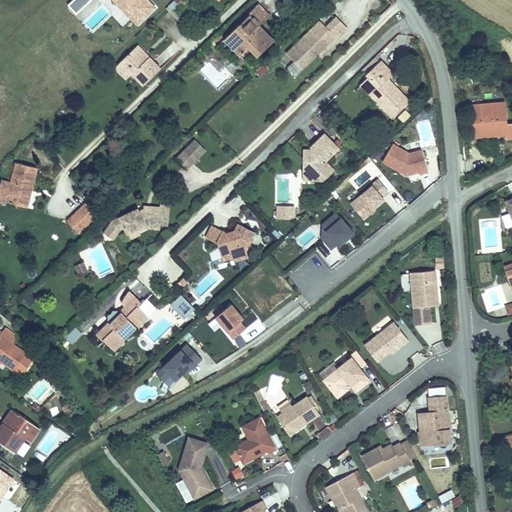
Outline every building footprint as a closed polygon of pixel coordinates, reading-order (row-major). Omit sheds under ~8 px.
[(76,15),(91,0),(72,0),(66,6),(76,15)] [(112,0),(137,24),(138,23),(116,0),(112,0)] [(155,7),(147,0),(116,0),(138,23),(155,7)] [(225,40),(240,55),(249,47),(258,56),(274,41),(260,26),(259,25),(261,23),(257,19),(265,11),(258,4),(248,14),(249,16),(225,40)] [(270,16),(265,11),(257,19),(261,23),(259,25),(260,26),(270,16)] [(301,58),(307,64),(318,53),(316,51),(318,49),(320,51),(335,36),(337,38),(347,28),(337,18),(326,27),(320,21),(287,54),(295,63),(301,58)] [(174,42),(162,56),(171,64),(183,50),(174,42)] [(138,45),(121,62),(132,74),(144,86),(161,69),(138,45)] [(301,69),(307,64),(301,58),(295,63),(301,69)] [(115,67),(127,79),(132,74),(121,62),(115,67)] [(393,73),(381,62),(367,75),(370,77),(361,85),(393,117),(409,101),(396,87),(394,89),(391,86),(393,85),(387,79),(393,73)] [(267,70),(263,65),(256,72),(261,76),(267,70)] [(511,89),(505,84),(503,86),(511,93),(511,89)] [(504,103),(472,106),(475,137),(505,135),(506,139),(511,138),(511,123),(506,124),(504,103)] [(311,170),(311,180),(324,180),(334,170),(326,161),(339,149),(325,134),(312,147),(311,150),(311,160),(304,160),(304,170),(311,170)] [(196,140),(184,151),(194,161),(205,150),(196,140)] [(423,150),(410,154),(394,144),(384,161),(401,172),(403,169),(406,171),(407,175),(420,172),(421,174),(429,172),(423,150)] [(194,161),(184,151),(177,159),(187,169),(194,161)] [(37,168),(17,162),(12,183),(7,202),(27,208),(37,168)] [(0,200),(7,202),(12,183),(3,181),(0,192),(0,200)] [(386,192),(378,182),(352,203),(365,218),(374,211),(371,207),(381,199),(379,197),(386,192)] [(99,214),(88,202),(67,222),(78,233),(99,214)] [(127,234),(128,234),(137,229),(139,232),(147,228),(160,229),(160,225),(168,225),(170,206),(160,205),(160,208),(152,207),(152,210),(144,209),(138,209),(112,221),(104,233),(113,239),(118,232),(117,230),(124,227),(127,234)] [(294,218),(294,208),(279,208),(278,218),(294,218)] [(327,231),(342,218),(337,212),(323,224),(322,238),(328,233),(327,231)] [(502,218),(506,228),(511,226),(511,225),(508,215),(502,218)] [(354,233),(342,218),(327,231),(328,233),(322,238),(332,249),(338,244),(339,246),(354,233)] [(238,224),(236,230),(233,233),(227,236),(226,233),(212,226),(206,238),(218,244),(223,260),(233,257),(232,254),(246,250),(255,233),(238,224)] [(137,229),(128,234),(130,239),(141,234),(139,232),(137,229)] [(246,250),(232,254),(233,257),(234,261),(248,257),(246,250)] [(435,270),(443,269),(442,258),(434,258),(435,270)] [(80,264),(75,266),(79,275),(84,273),(80,264)] [(429,305),(435,305),(433,283),(436,283),(435,271),(411,273),(413,291),(415,324),(431,323),(429,305)] [(142,304),(129,291),(123,300),(122,302),(122,304),(122,305),(125,307),(120,312),(122,313),(110,325),(109,323),(96,335),(103,342),(104,341),(113,350),(117,346),(118,347),(125,340),(124,339),(136,327),(137,328),(148,318),(138,308),(142,304)] [(195,309),(181,295),(172,304),(177,309),(182,304),(185,308),(187,306),(192,312),(195,309)] [(293,301),(266,319),(270,325),(291,311),(295,317),(301,313),(293,301)] [(511,302),(503,307),(508,317),(511,315),(511,302)] [(182,304),(177,309),(186,318),(192,312),(187,306),(185,308),(182,304)] [(241,322),(245,319),(232,304),(210,322),(220,334),(227,328),(236,339),(247,329),(241,322)] [(399,344),(401,346),(409,340),(394,322),(393,323),(376,336),(365,345),(377,362),(390,352),(399,344)] [(73,344),(81,333),(74,328),(65,338),(73,344)] [(8,341),(0,336),(2,333),(0,331),(0,360),(2,362),(15,371),(19,366),(26,371),(32,362),(25,357),(27,354),(8,341)] [(10,339),(2,333),(0,336),(8,341),(10,339)] [(203,359),(188,344),(157,374),(164,381),(171,374),(177,380),(186,371),(194,363),(196,365),(203,359)] [(399,344),(390,352),(392,354),(401,346),(399,344)] [(340,367),(323,380),(334,394),(346,385),(345,384),(348,382),(349,382),(356,392),(370,381),(360,368),(367,364),(357,351),(350,356),(351,358),(340,367)] [(188,373),(196,365),(194,363),(186,371),(188,373)] [(22,376),(26,371),(19,366),(15,371),(22,376)] [(276,404),(285,400),(275,376),(266,380),(276,404)] [(313,390),(310,383),(304,386),(308,393),(313,390)] [(349,389),(346,385),(334,394),(337,397),(349,389)] [(258,391),(254,394),(264,410),(268,407),(258,391)] [(316,409),(309,398),(308,396),(278,417),(290,435),(307,424),(306,423),(320,414),(316,409)] [(311,396),(309,398),(316,409),(319,407),(311,396)] [(446,397),(429,398),(431,413),(426,413),(428,432),(421,433),(419,433),(420,445),(451,442),(446,397)] [(74,413),(68,399),(61,402),(64,406),(70,419),(76,417),(74,413)] [(41,408),(35,403),(32,407),(37,411),(38,411),(41,408)] [(8,426),(17,413),(12,410),(3,422),(4,423),(8,426)] [(17,412),(17,413),(8,426),(4,423),(0,428),(0,441),(16,452),(26,438),(35,425),(17,412)] [(428,432),(426,413),(419,414),(421,433),(428,432)] [(266,449),(267,451),(268,453),(276,449),(259,418),(242,427),(249,439),(247,440),(249,445),(237,451),(244,464),(261,454),(260,452),(266,449)] [(31,442),(40,428),(35,425),(26,438),(31,442)] [(201,467),(208,444),(189,438),(180,470),(195,498),(212,489),(201,467)] [(249,445),(247,440),(235,447),(237,451),(249,445)] [(416,456),(408,441),(401,444),(409,459),(416,456)] [(409,459),(401,444),(400,443),(393,446),(392,444),(383,449),(379,451),(377,447),(362,456),(374,479),(402,464),(403,466),(410,462),(409,459)] [(231,471),(235,481),(244,476),(239,467),(231,471)] [(345,486),(330,494),(339,511),(344,508),(346,511),(368,511),(361,498),(358,500),(353,491),(356,489),(360,487),(353,473),(341,479),(345,486)] [(345,486),(341,479),(326,487),(330,494),(345,486)] [(440,502),(454,498),(452,491),(438,495),(440,502)] [(460,495),(452,500),(455,506),(463,502),(460,495)] [(439,504),(436,498),(427,503),(430,509),(439,504)] [(262,500),(240,511),(264,511),(263,509),(266,508),(262,500)]
